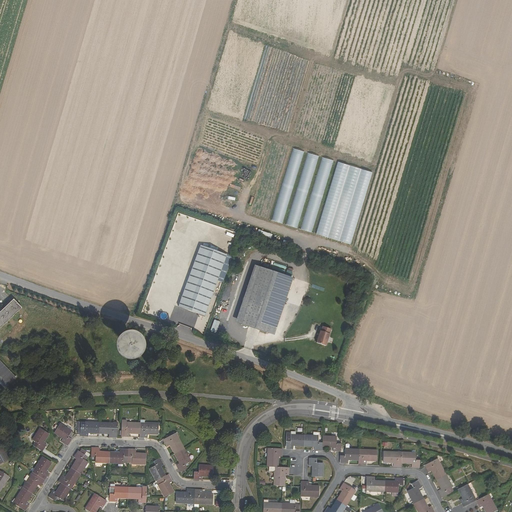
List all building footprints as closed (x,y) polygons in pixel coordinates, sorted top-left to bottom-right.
[(372,172),(292,147),(270,221),(350,246),(372,172)] [(227,255),(201,245),(179,306),(205,315),(218,281),(227,255)] [(233,256),(227,255),(218,281),(223,283),(233,256)] [(276,272),(253,265),(234,322),(274,335),(275,328),(292,278),(276,272)] [(154,294),(151,301),(171,309),(174,301),(154,294)] [(0,328),(21,308),(13,300),(0,312),(0,328)] [(319,330),(315,342),(325,346),(331,329),(322,326),(320,331),(319,330)] [(130,342),(128,341),(126,341),(124,343),(122,346),(123,348),(124,350),(126,352),(129,352),(131,351),(133,349),(133,347),(133,344),(132,343),(130,342)] [(139,433),(139,430),(140,423),(126,423),(126,420),(121,420),(121,437),(128,437),(128,433),(139,433)] [(99,422),(80,422),(80,436),(88,437),(88,433),(99,433),(99,422)] [(108,438),(116,438),(116,423),(99,422),(99,433),(108,434),(108,438)] [(139,433),(139,437),(147,438),(147,434),(157,434),(158,424),(144,423),(144,430),(139,430),(139,433)] [(68,446),(72,440),(68,437),(72,432),(59,424),(54,433),(63,438),(61,442),(65,444),(68,446)] [(35,447),(43,452),(47,445),(43,443),(49,434),(40,429),(33,440),(35,442),(33,446),(35,447)] [(175,454),(184,449),(176,433),(163,440),(167,447),(170,445),(175,454)] [(293,445),(303,446),(304,435),(295,435),(290,434),(286,434),(285,449),(293,449),(293,445)] [(314,450),(321,451),(322,447),(322,442),(318,442),(318,436),(304,435),(303,446),(314,446),(314,450)] [(322,442),(322,447),(332,447),(332,450),(340,451),(341,443),(336,443),(336,436),(322,436),(322,442)] [(0,464),(8,460),(0,444),(0,464)] [(99,448),(91,448),(91,457),(95,457),(95,462),(108,463),(109,452),(99,452),(99,448)] [(282,457),(282,449),(267,448),(267,467),(274,467),(277,467),(278,457),(282,457)] [(120,453),(109,452),(108,463),(127,463),(128,449),(120,449),(120,453)] [(135,450),(128,449),(127,463),(145,464),(145,454),(135,454),(135,450)] [(191,462),(184,449),(175,454),(180,463),(176,465),(180,472),(187,468),(185,465),(191,462)] [(359,460),(359,450),(345,449),(345,456),(340,456),(340,463),(348,463),(348,460),(359,460)] [(81,453),(77,450),(72,457),(76,460),(71,468),(80,473),(87,462),(85,461),(87,457),(81,453)] [(359,460),(358,463),(366,464),(366,461),(377,461),(377,450),(359,450),(359,460)] [(401,463),(402,452),(383,451),(383,463),(393,463),(393,466),(401,467),(401,463)] [(411,467),(420,468),(420,459),(415,459),(415,453),(402,452),(401,463),(411,464),(411,467)] [(32,473),(44,480),(49,473),(46,472),(52,463),(42,457),(32,473)] [(163,465),(159,458),(152,461),(154,465),(150,468),(157,481),(165,476),(160,466),(163,465)] [(316,463),(317,458),(309,458),(309,466),(312,466),(312,476),(322,476),(323,463),(316,463)] [(437,480),(446,475),(437,459),(425,465),(429,472),(432,470),(437,480)] [(212,476),(212,466),(198,465),(198,472),(193,472),(193,479),(201,479),(201,476),(212,476)] [(289,468),(281,467),(277,467),(274,467),(273,486),(282,486),(284,486),(285,476),(289,476),(289,468)] [(70,489),(80,473),(71,468),(65,477),(62,475),(58,481),(62,483),(70,489)] [(40,487),(44,480),(32,473),(22,488),(32,494),(38,485),(40,487)] [(165,476),(157,481),(164,495),(172,490),(168,483),(172,482),(168,475),(165,476)] [(438,490),(442,497),(449,494),(447,490),(452,487),(446,475),(437,480),(441,489),(438,490)] [(375,477),(367,477),(367,484),(371,484),(371,491),(385,492),(385,481),(375,480),(375,477)] [(385,481),(385,492),(398,492),(398,485),(403,485),(403,478),(395,478),(395,481),(385,481)] [(418,480),(411,484),(413,488),(408,491),(413,503),(423,498),(418,489),(421,487),(418,480)] [(301,487),(301,490),(305,490),(305,496),(318,497),(319,486),(308,486),(308,482),(301,482),(301,487)] [(62,501),(70,489),(62,483),(56,493),(52,491),(48,497),(55,501),(57,498),(62,501)] [(110,488),(109,501),(118,502),(118,498),(128,499),(128,488),(114,487),(115,484),(110,484),(110,488)] [(355,491),(343,484),(339,490),(342,492),(337,501),(346,506),(355,491)] [(464,507),(476,500),(468,484),(459,489),(463,498),(460,500),(462,503),(464,507)] [(142,489),(128,488),(128,499),(137,499),(137,503),(145,503),(146,497),(146,487),(142,487),(142,489)] [(32,494),(22,488),(13,503),(25,510),(29,504),(26,503),(32,494)] [(194,489),(186,489),(186,493),(176,493),(176,503),(193,504),(194,489)] [(194,489),(193,504),(212,504),(213,494),(202,494),(202,489),(194,489)] [(102,508),(106,502),(94,494),(84,509),(89,511),(94,511),(99,506),(102,508)] [(493,511),(497,510),(488,494),(476,500),(480,507),(483,505),(486,511),(493,511)] [(423,498),(413,503),(418,511),(434,511),(431,506),(428,507),(423,498)] [(342,511),(346,506),(337,501),(331,509),(328,507),(325,511),(342,511)] [(264,503),(263,511),(280,511),(281,504),(264,503)]
